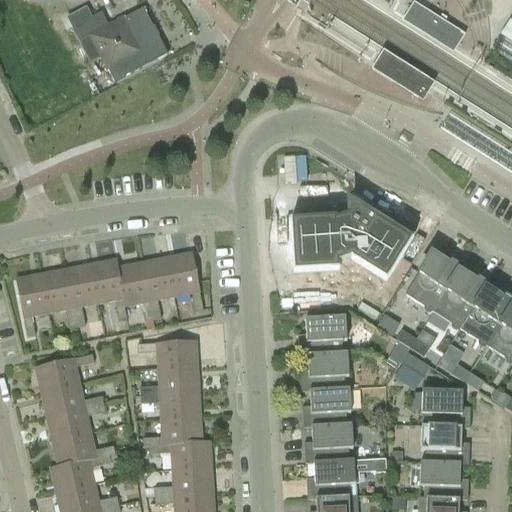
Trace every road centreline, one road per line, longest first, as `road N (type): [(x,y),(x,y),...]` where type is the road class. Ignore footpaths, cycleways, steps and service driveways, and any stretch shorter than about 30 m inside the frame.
road 1 (residential): [(266,511),(245,205)]
road 2 (residential): [(511,244),(330,129),(298,121),(263,131)]
road 3 (residential): [(41,225),(245,205)]
